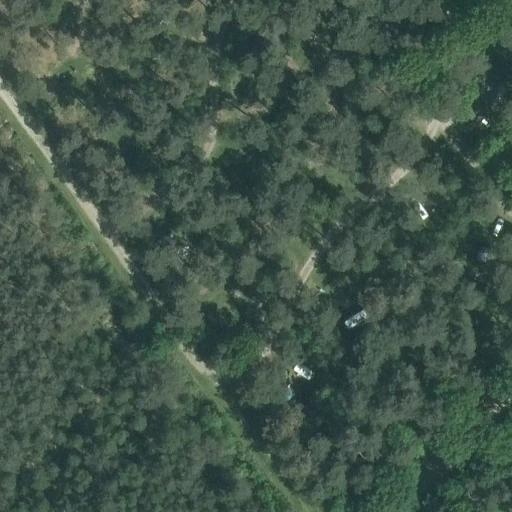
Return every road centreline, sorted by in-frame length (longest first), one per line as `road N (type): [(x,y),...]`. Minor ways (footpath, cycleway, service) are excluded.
road 1 (track): [(307,511),(0,85)]
road 2 (track): [(406,511),(511,412)]
